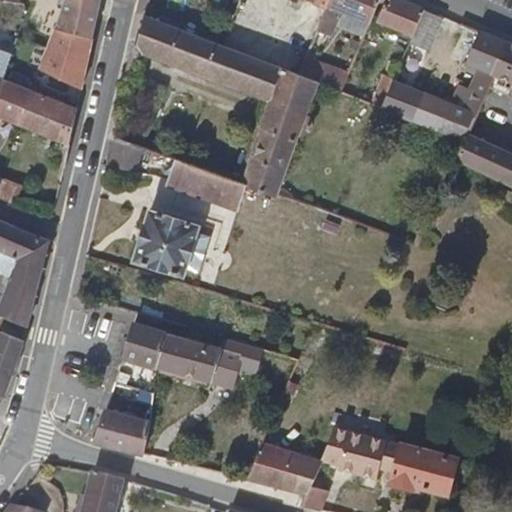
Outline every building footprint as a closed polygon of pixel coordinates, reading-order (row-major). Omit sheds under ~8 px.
[(63,0),(61,12),(54,29),(90,40),(92,33),(99,0),(63,0)] [(300,0),(327,10),(330,0),(300,0)] [(381,0),(330,0),(327,10),(316,36),(328,40),(339,13),(371,25),(381,0)] [(427,10),(402,0),(390,0),(381,23),(414,39),(427,10)] [(176,30),(147,19),(137,51),(167,62),(176,30)] [(90,40),(54,29),(48,46),(86,61),(90,40)] [(511,42),(482,29),(466,64),(477,69),(495,76),(511,42)] [(217,46),(176,30),(167,62),(207,77),(217,46)] [(511,42),(495,76),(511,81),(511,42)] [(86,61),(48,46),(37,74),(79,90),(86,61)] [(284,72),(225,49),(217,46),(207,77),(274,102),(284,72)] [(0,50),(0,77),(3,79),(11,55),(0,50)] [(326,88),(332,65),(317,59),(319,54),(313,50),(302,79),(318,85),(326,88)] [(345,95),(354,74),(332,65),(326,88),(345,95)] [(495,76),(477,69),(461,106),(479,113),(484,100),(492,83),(495,76)] [(274,102),(244,184),(268,193),(276,196),(298,138),(307,137),(311,132),(314,124),(313,117),(308,114),(318,85),(302,79),(284,72),(274,102)] [(3,79),(0,85),(0,118),(16,126),(29,91),(3,79)] [(479,113),(461,106),(397,81),(383,110),(465,141),(470,130),(479,113)] [(29,91),(16,126),(53,138),(51,148),(65,153),(75,108),(29,91)] [(376,119),(381,109),(368,103),(363,115),(376,119)] [(511,150),(486,138),(470,130),(465,141),(456,162),(511,185),(511,150)] [(112,139),(106,165),(137,174),(145,150),(112,139)] [(244,184),(178,161),(170,185),(235,208),(244,184)] [(2,176),(0,181),(0,201),(14,208),(21,185),(2,176)] [(197,227),(149,211),(144,227),(134,260),(182,275),(191,248),(197,227)] [(1,296),(29,307),(47,243),(0,224),(0,274),(7,277),(1,296)] [(0,298),(0,317),(24,327),(29,307),(1,296),(0,298)] [(134,323),(123,357),(160,368),(167,333),(134,323)] [(0,397),(0,398),(22,338),(0,328),(0,397)] [(160,368),(214,384),(223,351),(167,333),(160,368)] [(260,376),(267,351),(227,339),(223,351),(214,384),(237,391),(244,371),(260,376)] [(95,444),(142,457),(152,423),(106,410),(95,444)] [(321,463),(340,468),(382,480),(387,458),(392,441),(370,435),(367,441),(336,433),(323,458),(321,463)] [(307,492),(311,484),(321,463),(323,458),(266,441),(250,477),(307,492)] [(387,458),(401,460),(405,445),(392,441),(387,458)] [(454,494),(463,459),(405,445),(401,460),(396,483),(417,490),(420,485),(454,494)] [(311,484),(331,490),(340,468),(321,463),(311,484)] [(118,511),(127,480),(94,473),(84,511),(118,511)] [(303,502),(324,507),(331,490),(311,484),(307,492),(303,502)]
